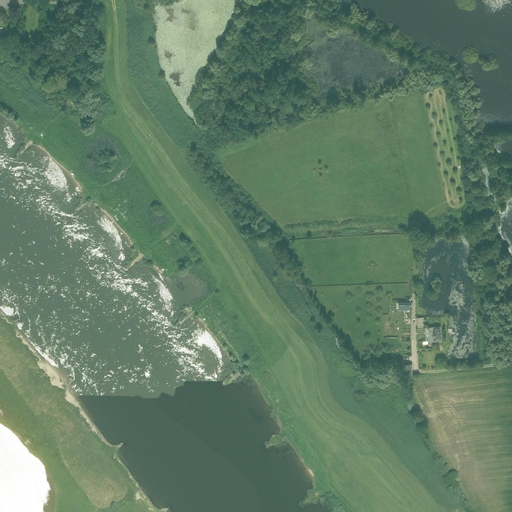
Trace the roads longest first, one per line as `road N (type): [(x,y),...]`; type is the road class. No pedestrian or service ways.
road 1 (track): [(113,0),(116,78),(127,102),(303,345),(321,407),(370,445),(426,511)]
road 2 (track): [(417,228),(416,369),(497,365)]
